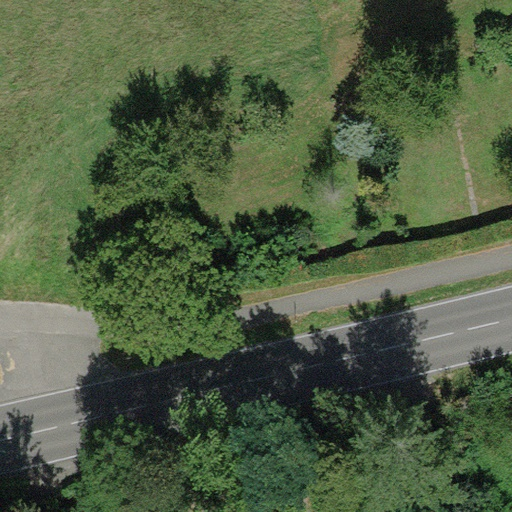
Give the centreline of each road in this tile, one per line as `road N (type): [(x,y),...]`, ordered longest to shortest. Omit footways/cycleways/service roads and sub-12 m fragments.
road 1 (primary): [(0,427),(511,314)]
road 2 (track): [(0,308),(91,409)]
